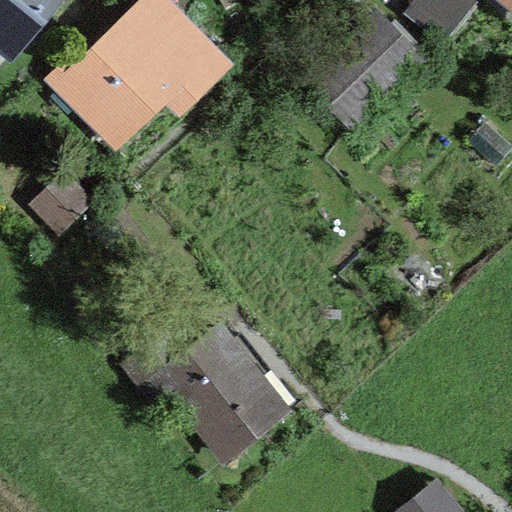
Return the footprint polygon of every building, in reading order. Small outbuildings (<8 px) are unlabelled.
[(59,0),(0,0),(0,53),(12,62),(59,0)] [(175,0),(134,0),(66,68),(59,62),(43,78),(117,151),(166,101),(179,113),(234,58),(175,0)] [(444,39),(474,0),(417,0),(409,11),(444,39)] [(314,80),(350,117),(415,54),(379,17),(314,80)] [(510,147),(487,125),(465,147),(488,170),(510,147)] [(64,167),(27,202),(58,234),(95,199),(64,167)] [(293,408),(219,315),(170,353),(155,335),(119,363),(147,398),(162,386),(223,463),(293,408)] [(467,511),(437,475),(392,511),(467,511)]
